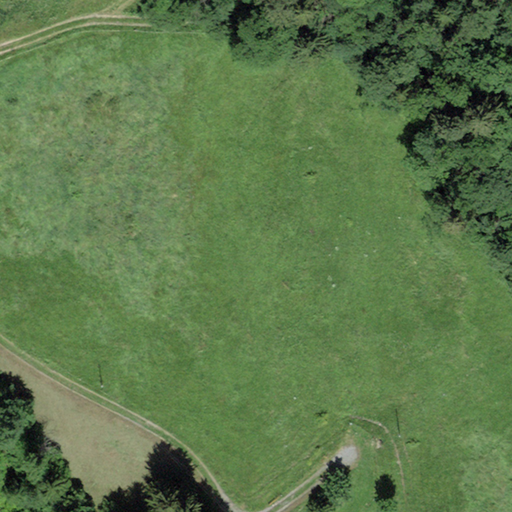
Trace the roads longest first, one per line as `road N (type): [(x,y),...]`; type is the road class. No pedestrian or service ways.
road 1 (track): [(231,511),(206,473),(165,434),(0,339)]
road 2 (track): [(228,0),(83,19),(0,47)]
road 3 (track): [(351,511),(370,478),(352,448),(275,511)]
